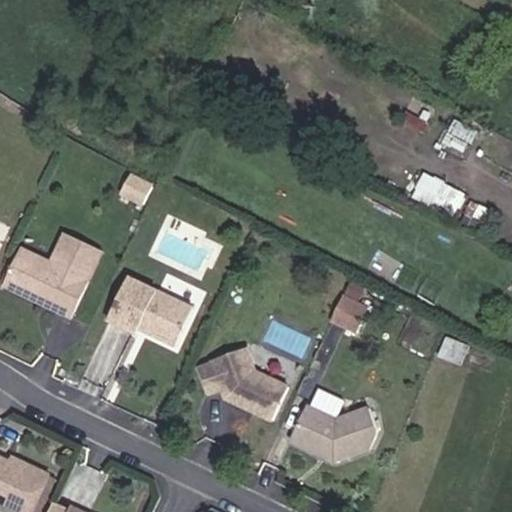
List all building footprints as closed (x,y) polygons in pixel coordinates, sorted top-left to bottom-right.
[(429,106),(406,95),(400,107),(422,118),(429,106)] [(398,176),(377,166),(372,176),(393,187),(398,176)] [(453,216),(467,193),(429,170),(415,193),(453,216)] [(103,253),(67,235),(54,264),(25,250),(7,287),(72,318),(103,253)] [(191,309),(133,281),(112,322),(137,334),(140,328),(174,344),(191,309)] [(356,334),(368,309),(343,297),(330,322),(356,334)] [(439,355),(484,372),(491,352),(446,335),(439,355)] [(272,420),(289,386),(256,371),(247,347),(212,360),(213,364),(199,369),(208,394),(222,389),(226,393),(236,398),(235,401),(272,420)] [(335,420),(306,406),(290,440),(317,453),(321,452),(326,454),(325,457),(334,461),(368,448),(376,430),(368,408),(335,420)] [(0,503),(17,511),(23,511),(46,468),(10,451),(6,459),(0,456),(0,503)] [(66,500),(96,509),(107,473),(77,464),(66,500)] [(63,511),(68,504),(50,495),(41,511),(63,511)] [(91,511),(69,501),(63,511),(91,511)]
